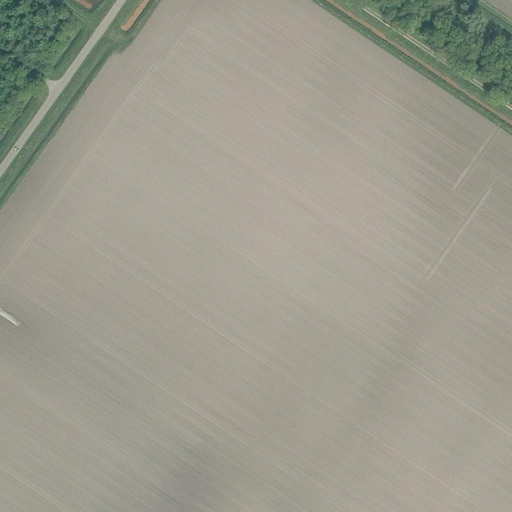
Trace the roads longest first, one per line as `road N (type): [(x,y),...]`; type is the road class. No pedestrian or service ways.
road 1 (unclassified): [(0,173),(121,0)]
road 2 (track): [(355,0),(511,107)]
